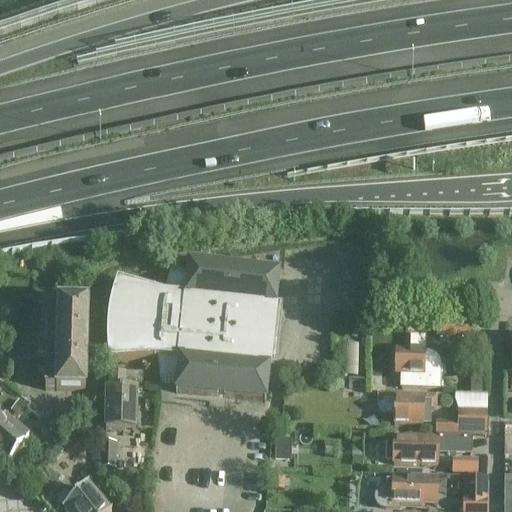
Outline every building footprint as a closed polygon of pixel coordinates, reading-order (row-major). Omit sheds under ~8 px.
[(221,263),(220,271),(229,272),(229,264),(221,263)] [(220,271),(188,267),(187,280),(172,274),(164,294),(117,283),(113,297),(108,315),(107,334),(107,349),(110,366),(157,359),(159,384),(176,382),(175,395),(265,404),(275,310),(278,277),(229,272),(220,271)] [(39,360),(39,376),(46,376),(46,380),(46,381),(46,392),(47,392),(53,392),(56,392),(56,393),(86,394),(87,345),(88,306),(87,306),(86,306),(44,305),(43,325),(43,339),(40,339),(40,345),(40,348),(39,360)] [(470,323),(437,325),(438,341),(471,339),(470,323)] [(425,339),(410,339),(409,353),(395,352),(395,377),(400,378),(400,390),(439,391),(439,367),(439,363),(437,360),(433,356),(429,355),(425,355),(425,339)] [(358,347),(345,346),(343,377),(357,378),(358,347)] [(511,355),(503,354),(503,374),(511,374),(511,355)] [(106,393),(105,432),(135,432),(136,393),(141,393),(142,375),(124,375),(110,375),(110,393),(106,393)] [(471,385),(471,394),(482,394),(482,385),(471,385)] [(418,397),(378,396),(378,409),(378,410),(379,412),(380,413),(382,414),(383,415),(394,415),(393,427),(422,428),(423,403),(417,402),(418,397)] [(460,400),(460,412),(485,412),(485,400),(460,400)] [(27,408),(19,402),(10,413),(18,419),(27,408)] [(486,412),(485,412),(460,412),(460,427),(435,426),(435,436),(486,437),(486,412)] [(6,434),(12,426),(0,416),(0,437),(4,433),(6,434)] [(39,421),(34,428),(42,434),(44,425),(39,421)] [(4,433),(0,437),(0,456),(9,464),(23,447),(22,446),(28,439),(12,426),(6,434),(4,433)] [(438,439),(403,437),(402,443),(393,442),(393,445),(386,445),(385,464),(392,464),(392,467),(437,469),(438,439)] [(511,440),(503,440),(503,449),(511,449),(511,440)] [(113,441),(101,441),(101,469),(113,469),(113,441)] [(290,443),(276,443),(275,461),(290,462),(290,443)] [(57,447),(50,455),(56,461),(63,453),(57,447)] [(511,449),(503,449),(503,459),(511,458),(511,449)] [(452,463),(451,477),(477,477),(478,463),(452,463)] [(283,478),(273,478),(273,492),(283,492),(283,478)] [(437,479),(420,478),(420,483),(391,482),(391,491),(384,491),(383,491),(381,492),(379,493),(378,494),(376,496),(375,498),(375,500),(375,503),(376,505),(377,507),(379,509),(381,510),(382,510),(384,511),(397,511),(398,507),(436,508),(437,479)] [(503,488),(511,487),(511,478),(503,479),(503,488)] [(487,511),(488,480),(463,479),(462,511),(487,511)] [(511,487),(503,488),(503,497),(511,497),(511,487)] [(106,511),(88,491),(63,511),(106,511)] [(133,495),(132,506),(144,506),(145,496),(133,495)]
